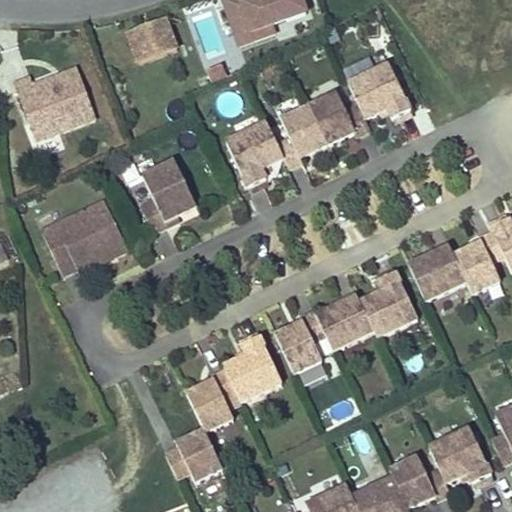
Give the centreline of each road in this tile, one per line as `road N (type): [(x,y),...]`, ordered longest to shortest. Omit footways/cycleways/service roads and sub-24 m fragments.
road 1 (residential): [(511,104),(86,304),(82,322),(100,362),(116,366)]
road 2 (residential): [(116,366),(511,180)]
